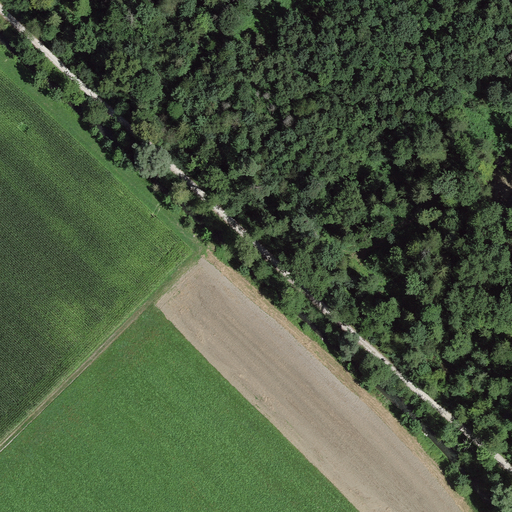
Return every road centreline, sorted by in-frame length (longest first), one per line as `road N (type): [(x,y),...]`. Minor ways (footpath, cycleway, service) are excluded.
road 1 (track): [(0,9),(511,471)]
road 2 (track): [(0,445),(145,303)]
